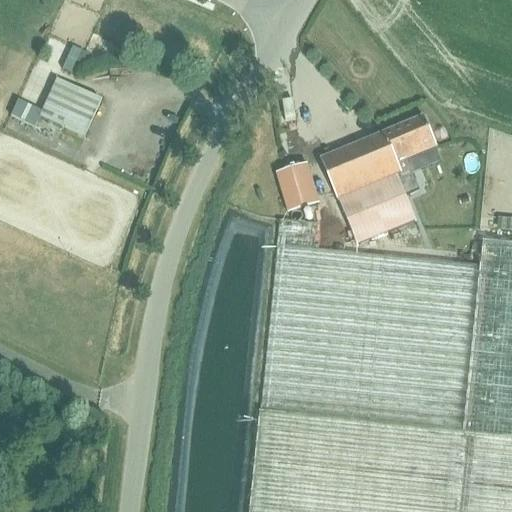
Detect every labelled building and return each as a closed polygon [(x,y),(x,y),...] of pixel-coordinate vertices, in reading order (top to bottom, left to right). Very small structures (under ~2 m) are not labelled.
[(71,49),(62,70),(70,74),(80,53),(71,49)] [(83,141),(100,103),(77,92),(55,82),(40,115),(38,119),(60,130),(83,141)] [(33,131),(38,119),(40,115),(17,104),(9,121),(33,131)] [(423,120),(320,162),(336,202),(338,202),(357,249),(416,224),(399,181),(411,176),(405,162),(435,150),(423,120)] [(273,131),(276,142),(293,137),(290,126),(273,131)] [(331,130),(321,135),(328,149),(339,144),(331,130)] [(277,159),(270,162),(273,171),(280,168),(277,159)] [(416,176),(402,181),(412,205),(425,200),(416,176)] [(261,415),(251,511),(511,511),(511,248),(484,246),(481,270),(314,252),(317,227),(281,223),(281,227),(279,249),(261,415)]
